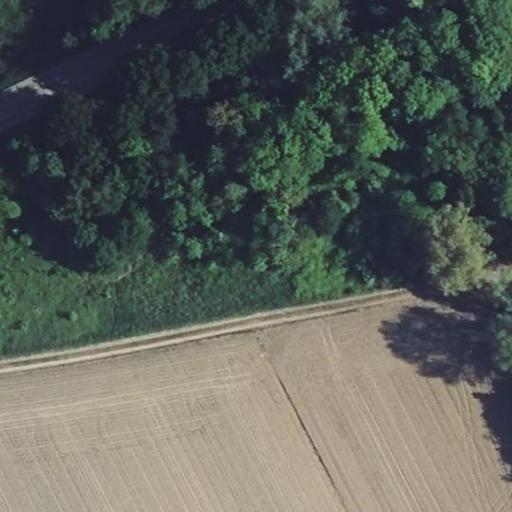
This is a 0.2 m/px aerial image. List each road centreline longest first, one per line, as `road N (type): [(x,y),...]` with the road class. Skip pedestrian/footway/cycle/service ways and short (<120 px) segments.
road 1 (track): [(0,363),(505,262),(511,267)]
road 2 (unclassified): [(240,0),(0,114)]
